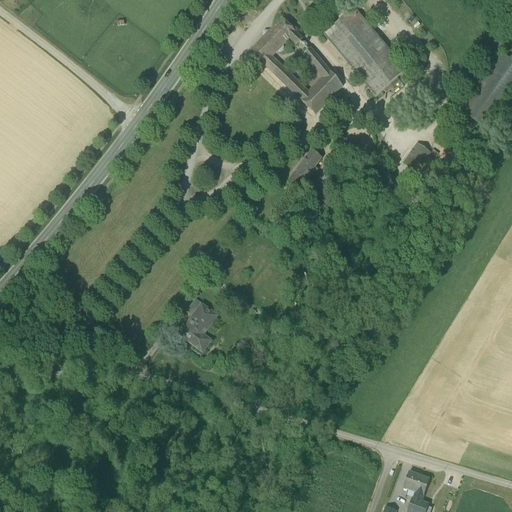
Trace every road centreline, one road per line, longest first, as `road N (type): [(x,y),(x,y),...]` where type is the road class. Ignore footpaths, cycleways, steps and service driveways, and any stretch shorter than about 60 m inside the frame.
road 1 (unclassified): [(511,487),(126,375),(0,372)]
road 2 (unknown): [(178,390),(323,163)]
road 3 (secondary): [(140,121),(0,295)]
road 4 (unclassified): [(0,10),(140,121)]
road 5 (secondary): [(224,0),(140,121)]
